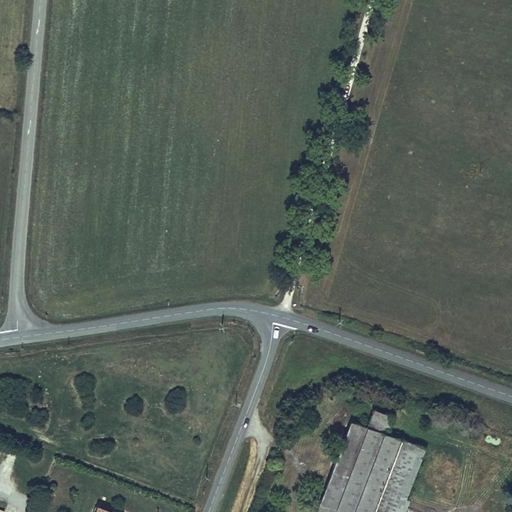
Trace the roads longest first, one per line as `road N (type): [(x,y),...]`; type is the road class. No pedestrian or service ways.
road 1 (tertiary): [(40,0),(21,214),(20,337)]
road 2 (tertiary): [(20,337),(207,310),(278,315)]
road 3 (tertiary): [(278,315),(511,396)]
road 4 (tertiary): [(278,315),(209,511)]
